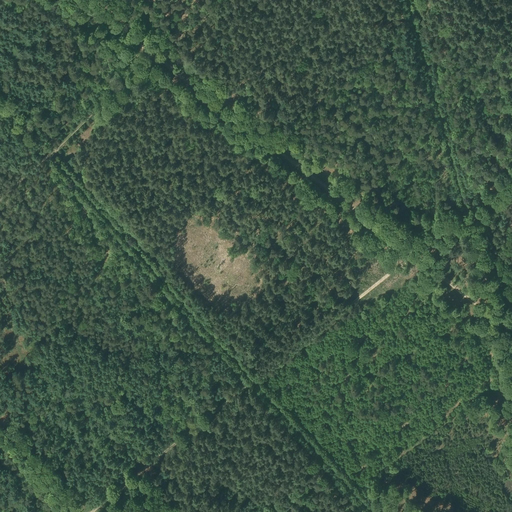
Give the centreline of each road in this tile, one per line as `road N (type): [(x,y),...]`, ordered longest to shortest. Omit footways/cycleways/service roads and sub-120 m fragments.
road 1 (track): [(91,511),(511,175)]
road 2 (track): [(496,321),(80,0)]
road 3 (track): [(50,154),(373,511)]
